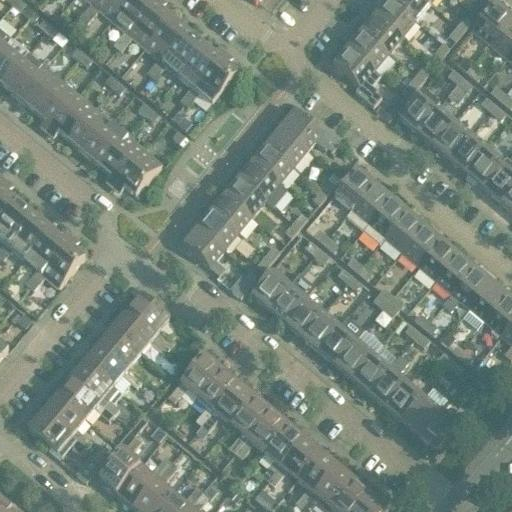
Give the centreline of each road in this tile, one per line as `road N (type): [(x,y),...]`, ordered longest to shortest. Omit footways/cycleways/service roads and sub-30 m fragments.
road 1 (residential): [(455,505),(192,290),(159,282),(117,254)]
road 2 (residential): [(511,277),(401,184),(396,146),(287,52)]
road 3 (residential): [(0,390),(117,254)]
road 4 (residential): [(117,254),(104,213),(0,128)]
